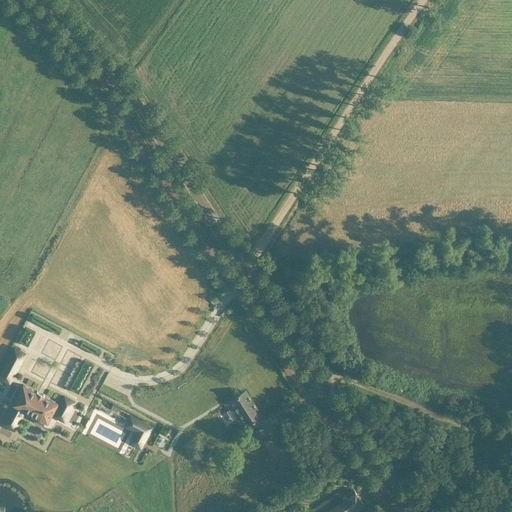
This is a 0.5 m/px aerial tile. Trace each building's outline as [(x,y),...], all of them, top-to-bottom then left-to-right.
[(22,328),(17,340),(29,345),(34,334),(22,328)] [(98,351),(101,346),(84,337),(81,342),(98,351)] [(5,364),(1,373),(2,372),(12,377),(11,378),(12,379),(16,370),(5,364)] [(3,423),(3,424),(4,424),(13,429),(13,430),(14,430),(14,429),(19,419),(20,419),(19,419),(18,418),(19,417),(18,417),(22,410),(23,410),(23,409),(24,410),(36,416),(34,420),(43,424),(45,421),(47,422),(52,414),(54,415),(54,416),(54,415),(57,409),(68,415),(75,401),(64,396),(60,404),(58,403),(44,395),(45,395),(37,390),(36,391),(23,384),(21,389),(18,394),(16,393),(15,392),(11,400),(14,401),(13,404),(14,404),(9,414),(3,423)] [(261,416),(245,390),(236,396),(223,405),(228,412),(234,408),(246,426),(253,421),(261,416)] [(113,403),(111,408),(117,411),(119,406),(113,403)] [(130,415),(128,420),(128,421),(131,416),(141,421),(136,431),(130,442),(140,447),(152,426),(130,415)] [(202,511),(205,511),(239,491),(237,487),(272,465),(261,448),(191,493),(202,511)] [(353,511),(364,505),(353,489),(342,497),(338,491),(307,511),(353,511)] [(286,511),(299,511),(293,503),(285,509),(286,511)]
